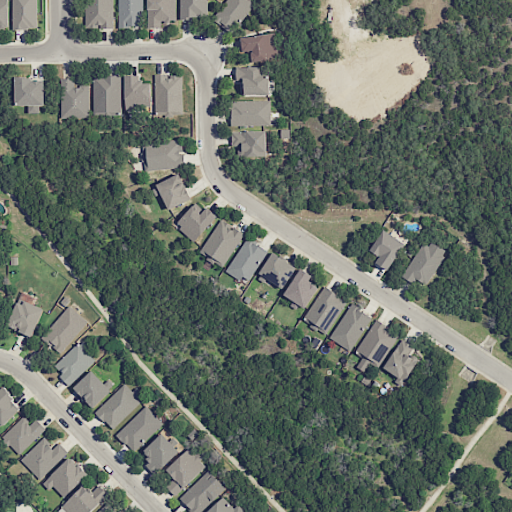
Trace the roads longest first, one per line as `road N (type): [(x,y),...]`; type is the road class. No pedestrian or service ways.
road 1 (residential): [(511,378),(224,189),(207,158),(201,53)]
road 2 (residential): [(153,511),(17,366),(0,359)]
road 3 (residential): [(201,53),(0,51)]
